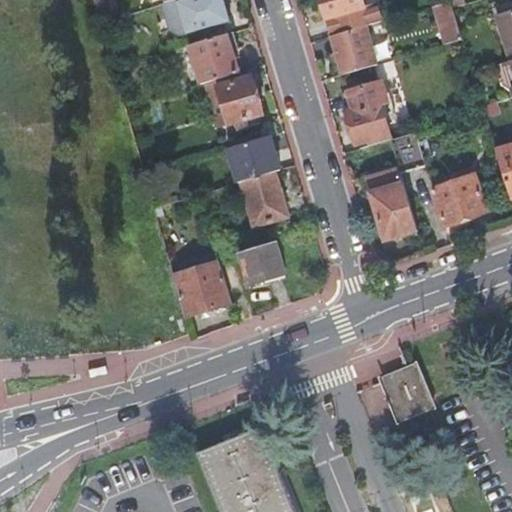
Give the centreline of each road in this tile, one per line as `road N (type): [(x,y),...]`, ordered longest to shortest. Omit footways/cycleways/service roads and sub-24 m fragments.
road 1 (residential): [(271,0),(365,315)]
road 2 (residential): [(129,402),(365,315)]
road 3 (residential): [(365,315),(511,261)]
road 4 (residential): [(0,483),(129,402)]
road 5 (residential): [(129,402),(0,434)]
